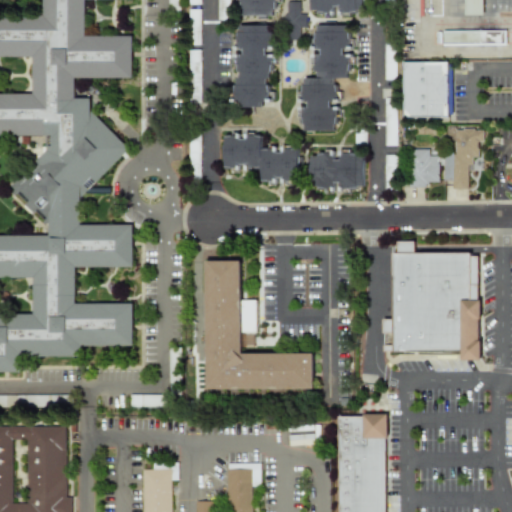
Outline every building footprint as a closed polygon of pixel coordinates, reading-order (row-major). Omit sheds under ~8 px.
[(44,0),(131,0),(131,2),(84,1),(84,40),(133,41),(133,83),(74,82),(74,103),(90,103),(90,114),(128,153),(83,199),(83,228),(132,228),(132,270),(76,270),(75,309),(133,309),(133,351),(81,351),(80,363),(23,362),(23,376),(0,376),(0,321),(34,322),(34,282),(0,281),(0,242),(49,243),(49,228),(11,190),(47,154),(47,141),(0,141),(0,98),(34,99),(34,61),(0,60),(0,21),(44,21),(44,0)] [(275,0),(275,20),(242,19),(242,0),(275,0)] [(313,0),(365,0),(365,15),(354,15),(337,15),(326,15),(313,15),(313,0)] [(463,0),(463,14),(481,14),(481,0),(463,0)] [(289,4),(303,4),(303,14),(303,28),(303,43),(288,43),(289,4)] [(241,27),(270,27),(275,27),(275,35),(276,105),(276,113),(239,113),(241,27)] [(336,80),(337,85),(337,137),(305,137),(306,85),(318,85),(318,80),(318,28),(350,28),(349,80),(336,80)] [(509,34),(509,47),(446,47),(446,33),(509,34)] [(407,66),(452,66),(451,122),(406,121),(407,66)] [(481,129),(454,129),(453,153),(443,153),(443,181),(451,181),(451,189),(467,189),(467,157),(476,157),(476,142),(481,142),(481,129)] [(301,188),(264,187),(264,174),(252,174),(233,174),(227,174),(227,158),(227,139),(242,139),(265,139),(265,153),(301,154),(301,188)] [(437,182),(437,158),(439,158),(439,149),(406,150),(407,187),(426,187),(426,182),(437,182)] [(323,158),(363,159),(363,174),(362,193),(340,193),(322,193),(323,158)] [(388,254),(477,254),(477,354),(388,354),(388,254)] [(208,264),(244,264),(244,357),(316,357),(316,393),(208,392),(208,264)] [(392,352),(393,320),(383,319),(382,352),(392,352)] [(335,511),(335,418),(383,418),(383,511),(335,511)] [(0,511),(0,433),(66,434),(65,511),(0,511)] [(175,475),(174,511),(195,511),(196,502),(214,502),(214,511),(227,511),(227,473),(254,473),(254,511),(144,511),(145,474),(175,475)]
